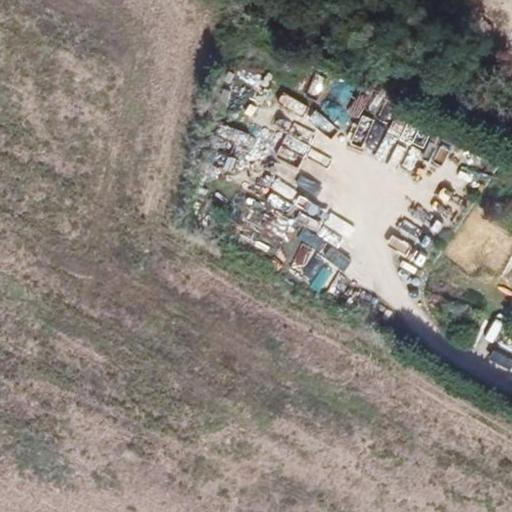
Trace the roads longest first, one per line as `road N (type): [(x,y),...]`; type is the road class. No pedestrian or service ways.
road 1 (track): [(511,384),(424,337),(372,267),(373,194),(345,165)]
road 2 (track): [(280,0),(511,107)]
